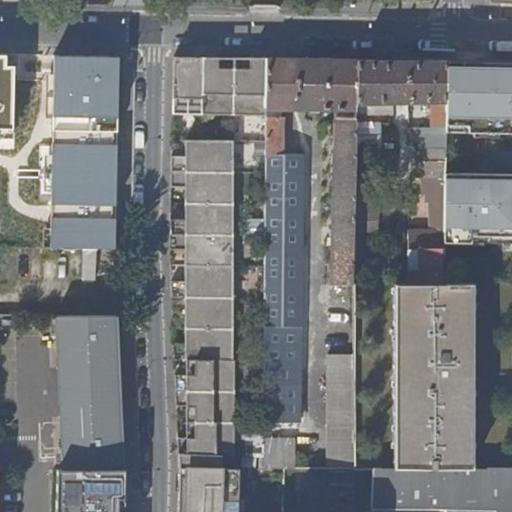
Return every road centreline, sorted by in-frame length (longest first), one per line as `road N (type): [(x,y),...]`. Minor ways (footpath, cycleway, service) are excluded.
road 1 (residential): [(156,511),(152,28)]
road 2 (tertiary): [(451,32),(152,28)]
road 3 (tertiary): [(152,28),(0,28)]
